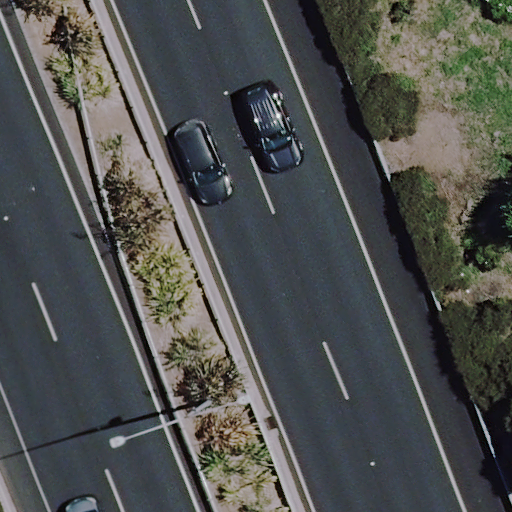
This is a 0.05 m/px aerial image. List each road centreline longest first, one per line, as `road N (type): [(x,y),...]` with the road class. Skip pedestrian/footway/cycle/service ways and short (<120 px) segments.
road 1 (primary): [(177,0),(380,511)]
road 2 (primary): [(102,511),(0,245)]
